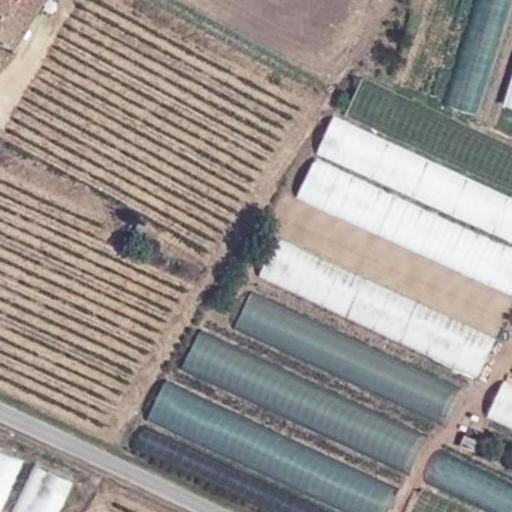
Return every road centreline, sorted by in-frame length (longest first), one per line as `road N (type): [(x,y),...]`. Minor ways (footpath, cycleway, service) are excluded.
road 1 (track): [(93,453),(389,0)]
road 2 (unclassified): [(0,408),(216,511)]
road 3 (track): [(216,261),(0,165)]
road 4 (track): [(511,345),(431,457),(410,511)]
road 5 (track): [(0,123),(68,0)]
